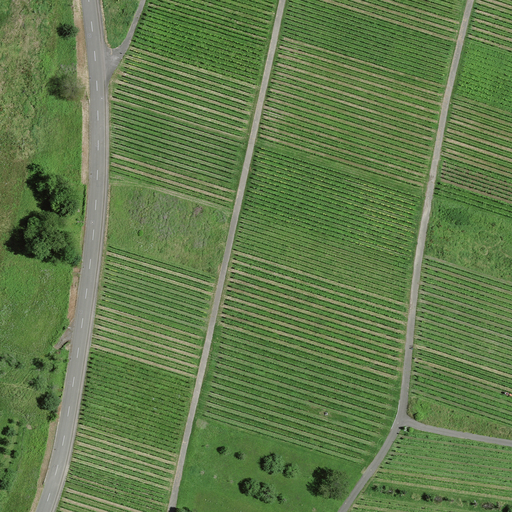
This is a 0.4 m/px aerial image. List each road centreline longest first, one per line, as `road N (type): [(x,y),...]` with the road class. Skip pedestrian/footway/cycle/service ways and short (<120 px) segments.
road 1 (track): [(275,0),(269,67),(196,368),(172,511)]
road 2 (unclassified): [(39,511),(61,433),(92,212),(89,0)]
road 3 (track): [(402,419),(420,242),(472,0)]
road 4 (track): [(511,442),(402,419),(344,511)]
